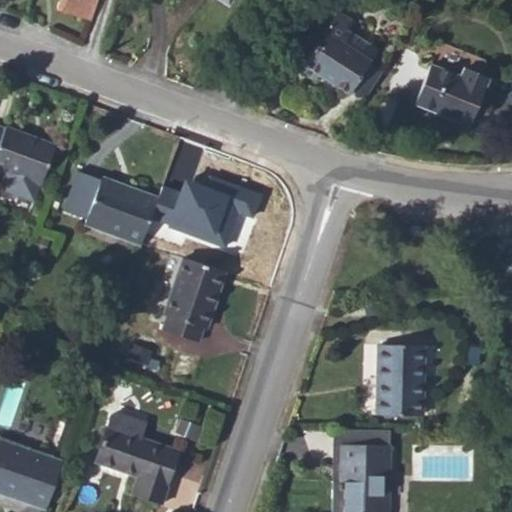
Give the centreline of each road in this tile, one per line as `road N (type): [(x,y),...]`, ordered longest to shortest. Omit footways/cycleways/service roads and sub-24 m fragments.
road 1 (residential): [(341,170),(0,44)]
road 2 (residential): [(229,511),(341,170)]
road 3 (residential): [(511,193),(415,190),(341,170)]
